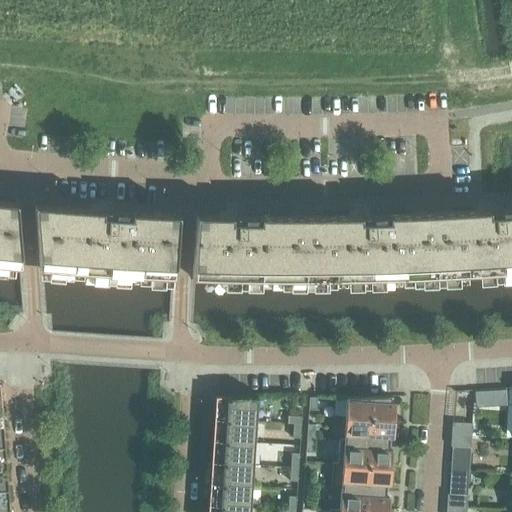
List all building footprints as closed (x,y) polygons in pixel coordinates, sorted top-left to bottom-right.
[(0,264),(22,266),(17,202),(0,200),(0,264)] [(87,271),(128,274),(175,276),(179,213),(131,211),(120,210),(91,208),(35,204),(40,268),(87,271)] [(348,215),(307,216),(285,216),(260,215),(232,215),(197,214),(193,277),(228,278),(284,279),(307,279),(349,278),(391,277),(421,276),(455,274),(481,272),(511,270),(511,206),(511,207),(485,209),(477,210),(452,211),(414,213),(388,214),(348,215)] [(506,387),(475,389),(476,404),(507,402),(506,387)] [(347,396),(346,416),(394,419),(395,402),(391,402),(392,395),(347,396)] [(215,396),(214,418),(256,420),(257,397),(215,396)] [(318,396),(310,396),(309,409),(317,410),(318,396)] [(288,423),(294,423),(302,424),(302,416),(288,415),(288,423)] [(340,439),(389,442),(389,436),(393,436),(394,419),(346,416),(344,439),(340,439)] [(214,418),(212,439),(254,442),(256,420),(214,418)] [(452,421),(452,433),(472,435),(472,422),(452,421)] [(302,424),(294,423),(293,437),(301,438),(302,424)] [(308,423),(307,437),(315,438),(316,424),(308,423)] [(472,435),(452,433),(451,446),(471,447),(472,435)] [(315,438),(307,437),(306,451),(314,452),(315,438)] [(212,439),(211,461),(253,464),(254,442),(212,439)] [(333,462),(333,463),(391,466),(392,449),(388,449),(389,442),(340,439),(338,462),(333,462)] [(292,452),(291,466),(299,467),(300,453),(292,452)] [(211,461),(210,482),(252,485),(253,464),(211,461)] [(333,463),(331,486),(386,490),(386,483),(390,483),(391,466),(333,463)] [(299,467),(291,466),(290,480),(298,481),(299,467)] [(0,490),(9,489),(7,468),(0,468),(0,490)] [(305,470),(304,484),(312,485),(313,471),(305,470)] [(210,482),(208,504),(250,507),(252,485),(210,482)] [(312,485),(304,484),(303,498),(311,499),(312,485)] [(330,509),(330,510),(366,511),(388,511),(389,496),(385,496),(386,490),(331,486),(331,487),(341,488),(340,509),(330,509)] [(10,511),(9,489),(0,490),(0,511),(10,511)] [(448,493),(447,505),(467,506),(468,494),(448,493)] [(289,495),(288,509),(296,510),(297,496),(289,495)]
